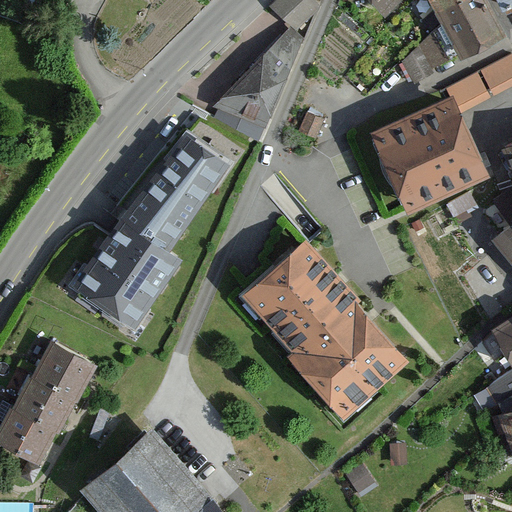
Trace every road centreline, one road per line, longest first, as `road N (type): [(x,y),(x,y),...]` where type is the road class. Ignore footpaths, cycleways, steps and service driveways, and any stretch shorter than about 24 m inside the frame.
road 1 (residential): [(334,0),(182,362),(175,386),(188,420)]
road 2 (secondary): [(130,110),(0,285)]
road 3 (unknown): [(268,157),(394,316)]
road 4 (secondary): [(243,0),(130,110)]
road 5 (residential): [(90,0),(87,62),(130,110)]
